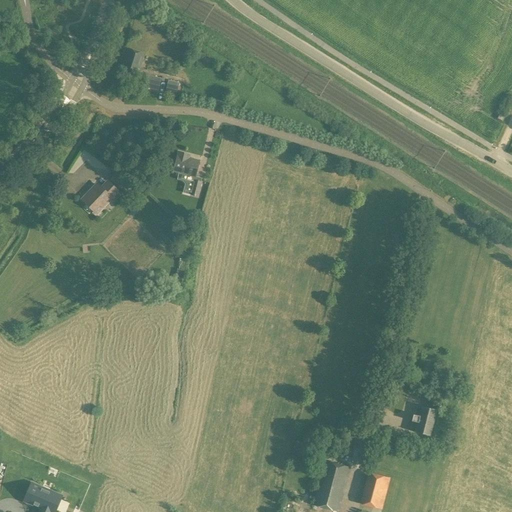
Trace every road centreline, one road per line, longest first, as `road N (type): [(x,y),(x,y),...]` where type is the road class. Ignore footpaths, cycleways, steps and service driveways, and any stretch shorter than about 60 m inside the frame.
road 1 (unclassified): [(511,251),(361,158),(215,115),(111,107),(76,84)]
road 2 (unclassified): [(511,172),(232,0)]
